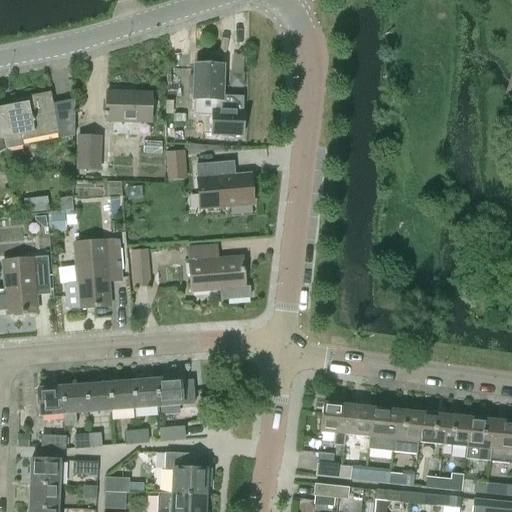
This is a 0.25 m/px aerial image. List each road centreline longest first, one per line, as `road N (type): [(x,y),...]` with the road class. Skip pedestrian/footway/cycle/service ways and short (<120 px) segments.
road 1 (tertiary): [(283,346),(310,59),(300,24),(278,1)]
road 2 (residential): [(0,357),(222,340),(283,346)]
road 3 (residential): [(283,346),(511,386)]
road 4 (tertiary): [(0,59),(214,0)]
road 5 (tertiary): [(261,511),(283,346)]
